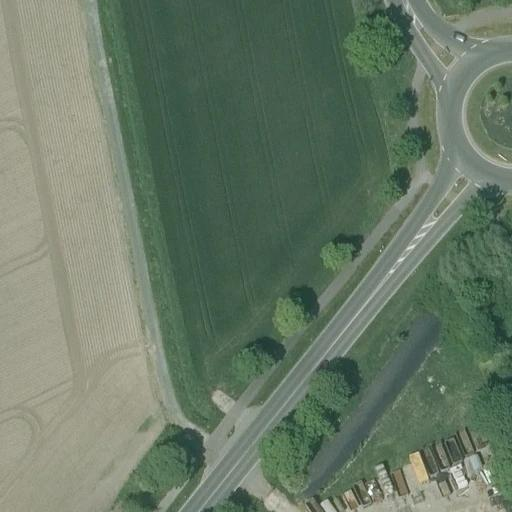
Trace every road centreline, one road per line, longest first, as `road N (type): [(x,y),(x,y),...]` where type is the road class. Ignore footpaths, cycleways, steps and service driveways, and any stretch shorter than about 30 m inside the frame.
road 1 (track): [(84,0),(162,406),(205,451)]
road 2 (primary): [(200,511),(381,285)]
road 3 (primary): [(453,161),(381,285)]
road 4 (primary): [(381,285),(487,189)]
